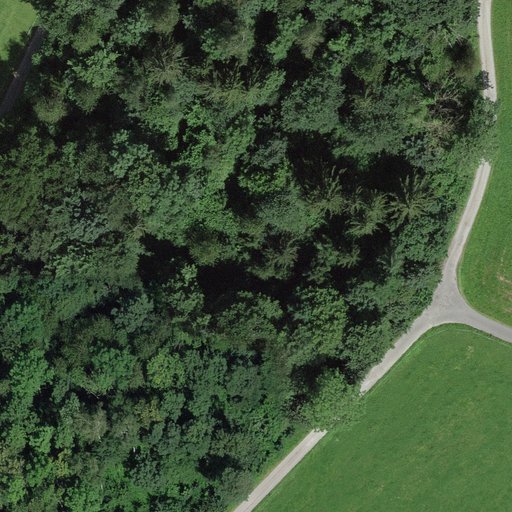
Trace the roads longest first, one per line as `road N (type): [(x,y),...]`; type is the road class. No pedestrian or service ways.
road 1 (track): [(479,0),(486,73),(481,164),(439,300),(244,511)]
road 2 (track): [(48,0),(0,118)]
